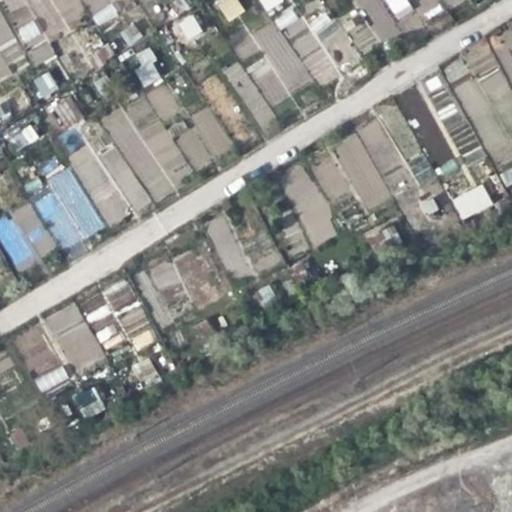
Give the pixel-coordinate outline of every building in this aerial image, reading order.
[(21,0),(3,0),(12,20),(27,14),(21,0)] [(111,4),(115,0),(34,0),(47,19),(56,13),(66,27),(90,12),(99,26),(118,14),(111,4)] [(227,22),(245,12),(237,0),(220,0),(216,3),(227,22)] [(301,23),(294,10),(251,32),(284,94),(289,93),(310,82),(286,36),(291,35),(311,73),(308,44),(304,36),(314,35),(329,62),(314,64),(315,74),(321,85),(332,79),(331,67),(346,66),(357,60),(356,50),(362,49),(383,38),(400,36),(380,0),(355,0),(367,21),(342,34),(328,8),(301,23)] [(286,1),(285,0),(257,0),(263,11),(286,1)] [(385,0),(396,20),(413,11),(407,0),(385,0)] [(425,19),(442,12),(437,0),(422,0),(418,2),(425,19)] [(0,79),(11,75),(6,63),(20,57),(0,10),(0,79)] [(185,43),(203,32),(192,13),(174,24),(185,43)] [(24,44),(41,35),(33,20),(16,29),(24,44)] [(128,46),(142,38),(133,24),(120,32),(128,46)] [(34,66),(55,56),(47,40),(27,50),(34,66)] [(150,48),(132,53),(143,86),(161,80),(150,48)] [(31,82),(42,99),(59,88),(47,71),(31,82)] [(487,94),(505,94),(505,73),(487,73),(487,94)] [(85,144),(66,157),(96,200),(116,186),(134,212),(154,198),(156,200),(195,173),(194,172),(233,144),(206,106),(186,120),(181,113),(182,112),(160,81),(101,122),(115,142),(94,156),(85,144)] [(69,94),(52,104),(66,126),(82,117),(69,94)] [(472,139),(451,95),(433,104),(454,148),(472,139)] [(0,119),(10,118),(8,105),(0,106),(0,119)] [(367,210),(392,196),(366,151),(377,144),(373,137),(383,131),(377,120),(331,146),(367,210)] [(7,136),(15,151),(39,139),(31,124),(7,136)] [(430,163),(451,161),(449,140),(428,142),(430,163)] [(432,181),(427,156),(411,159),(416,184),(432,181)] [(308,247),(333,238),(308,163),(283,171),(308,247)] [(71,165),(46,177),(53,192),(36,200),(60,250),(102,230),(71,165)] [(505,186),(511,182),(511,167),(500,172),(505,186)] [(451,199),(461,220),(493,205),(483,184),(451,199)] [(12,213),(41,257),(57,247),(28,202),(12,213)] [(9,213),(0,217),(0,239),(17,271),(35,261),(9,213)] [(393,225),(368,235),(374,250),(400,240),(393,225)] [(253,258),(259,272),(281,263),(276,249),(253,258)] [(126,278),(102,289),(112,310),(136,299),(126,278)] [(75,301),(42,318),(69,370),(102,354),(75,301)] [(115,312),(135,351),(157,339),(137,301),(115,312)] [(96,329),(100,344),(117,338),(113,324),(96,329)] [(5,351),(0,353),(0,373),(13,366),(5,351)] [(63,366),(34,378),(40,392),(69,380),(63,366)] [(83,419),(105,409),(95,386),(73,396),(83,419)]
